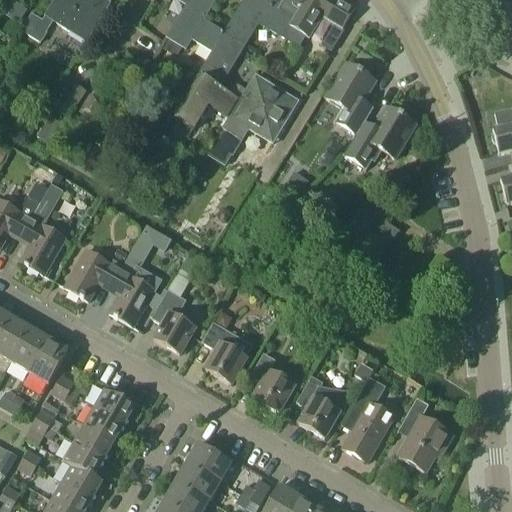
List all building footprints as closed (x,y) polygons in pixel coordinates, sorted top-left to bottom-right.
[(98,0),(54,0),(43,18),(53,24),(86,45),(110,7),(98,0)] [(201,25),(203,23),(216,0),(171,0),(186,8),(166,41),(185,52),(191,42),(201,25)] [(257,25),(280,39),(286,28),(290,21),(278,14),(256,0),(245,0),(224,36),(223,36),(243,49),(257,25)] [(256,0),(278,14),(286,0),(256,0)] [(286,28),(280,39),(298,49),(304,39),(309,42),(322,21),(341,32),(354,12),(334,0),(302,0),(302,1),(299,0),(286,0),(278,14),(290,21),(286,28)] [(30,17),(20,34),(30,41),(40,46),(46,36),(36,31),(41,23),(30,17)] [(219,90),(243,49),(223,36),(224,36),(203,23),(201,25),(191,42),(212,54),(198,78),(219,90)] [(165,44),(161,52),(172,58),(173,55),(176,50),(165,44)] [(369,117),(358,111),(374,85),(346,68),(325,102),(341,112),(333,125),(355,139),(360,131),(361,131),(365,125),(369,117)] [(198,78),(193,86),(173,121),(193,133),(208,109),(229,122),(241,104),(240,103),(235,100),(234,102),(217,92),(219,90),(198,78)] [(241,104),(229,122),(246,133),(250,126),(270,138),(277,127),(282,130),(283,128),(297,105),(254,79),(246,93),(240,102),(240,103),(241,104)] [(86,94),(78,88),(75,86),(63,104),(74,112),(86,94)] [(234,86),(229,94),(239,101),(244,92),(234,86)] [(105,106),(89,96),(77,114),(93,124),(105,106)] [(355,139),(342,159),(366,173),(378,153),(392,161),(394,162),(394,161),(414,128),(387,111),(375,131),(365,125),(361,131),(360,131),(355,139)] [(492,136),(491,139),(493,146),(495,148),(498,159),(511,155),(511,166),(507,168),(507,170),(511,168),(511,111),(493,116),(498,133),(492,135),(492,136)] [(229,122),(223,132),(240,142),(246,133),(229,122)] [(223,132),(213,148),(214,149),(230,158),(240,142),(223,132)] [(511,182),(499,185),(502,196),(501,198),(503,205),(505,206),(505,209),(511,207),(511,168),(507,170),(511,182)] [(308,184),(293,175),(287,185),(302,193),(308,184)] [(35,186),(28,200),(41,207),(43,203),(49,193),(35,186)] [(380,222),(389,210),(368,196),(359,209),(360,210),(336,245),(374,271),(398,235),(380,222)] [(0,252),(7,240),(8,239),(18,245),(22,239),(34,218),(41,207),(28,200),(18,216),(12,213),(0,205),(0,252)] [(22,239),(18,245),(19,245),(28,250),(27,251),(19,266),(43,280),(44,279),(48,272),(65,243),(42,230),(53,209),(43,203),(41,207),(34,218),(22,239)] [(222,211),(215,220),(224,226),(231,217),(222,211)] [(74,239),(69,246),(75,249),(79,242),(74,239)] [(117,252),(113,259),(123,264),(127,257),(117,252)] [(85,255),(63,292),(88,306),(97,290),(108,297),(124,269),(123,269),(121,268),(111,263),(111,262),(108,268),(85,255)] [(117,302),(108,317),(133,332),(154,295),(160,284),(135,270),(133,275),(124,269),(108,297),(117,302)] [(161,329),(153,343),(180,358),(194,333),(175,323),(186,305),(167,294),(150,323),(161,329)] [(0,314),(0,337),(10,321),(0,314)] [(285,316),(279,329),(291,335),(298,322),(285,316)] [(0,360),(9,365),(29,332),(10,321),(0,337),(0,360)] [(245,362),(226,351),(234,339),(212,326),(200,346),(215,355),(204,373),(230,388),(245,362)] [(28,376),(48,343),(29,332),(9,365),(28,376)] [(67,354),(48,343),(28,376),(48,388),(67,354)] [(261,387),(253,401),(279,416),(294,390),(269,376),(275,365),(263,358),(250,380),(261,387)] [(360,367),(353,378),(366,386),(372,374),(360,367)] [(55,388),(69,396),(74,387),(61,379),(55,388)] [(393,421),(374,410),(385,391),(369,382),(350,414),(361,420),(351,438),(350,437),(341,453),(366,467),(393,421)] [(348,396),(319,391),(320,390),(308,383),(296,405),(306,411),(298,427),(324,443),(339,417),(344,418),(348,396)] [(63,406),(69,396),(55,388),(50,398),(63,406)] [(93,411),(123,428),(134,410),(104,393),(93,411)] [(0,402),(0,411),(5,414),(11,405),(2,400),(0,402)] [(405,422),(416,428),(397,460),(425,477),(434,461),(439,463),(453,440),(422,422),(428,410),(417,403),(405,422)] [(11,405),(5,414),(15,420),(20,411),(11,405)] [(48,432),(54,422),(58,414),(45,406),(34,424),(48,432)] [(123,428),(93,411),(83,428),(113,446),(123,428)] [(42,441),(48,432),(34,424),(29,433),(42,441)] [(113,446),(83,428),(72,447),(102,465),(113,446)] [(92,481),(93,480),(102,465),(72,447),(62,465),(70,470),(71,469),(92,481)] [(186,466),(219,486),(231,467),(197,447),(186,466)] [(22,463),(36,471),(41,462),(27,454),(22,463)] [(11,469),(16,460),(7,455),(4,461),(2,464),(11,470),(11,469)] [(30,481),(36,471),(22,463),(16,473),(30,481)] [(175,485),(208,505),(219,486),(186,466),(175,485)] [(101,485),(93,480),(92,481),(71,469),(70,470),(61,486),(90,504),(101,485)] [(204,511),(208,505),(175,485),(164,504),(177,511),(204,511)] [(255,494),(249,504),(259,509),(263,501),(268,491),(257,485),(252,493),(255,494)] [(63,511),(85,511),(90,504),(61,486),(50,504),(63,511)] [(245,489),(240,498),(249,504),(255,494),(252,493),(245,489)] [(1,499),(15,507),(20,497),(7,490),(1,499)] [(264,511),(290,511),(297,500),(278,490),(264,511)] [(244,511),(249,504),(240,498),(235,508),(242,511),(244,511)] [(0,511),(1,511),(11,511),(15,507),(1,499),(0,500),(0,511)] [(315,511),(316,511),(297,500),(290,511),(315,511)]
